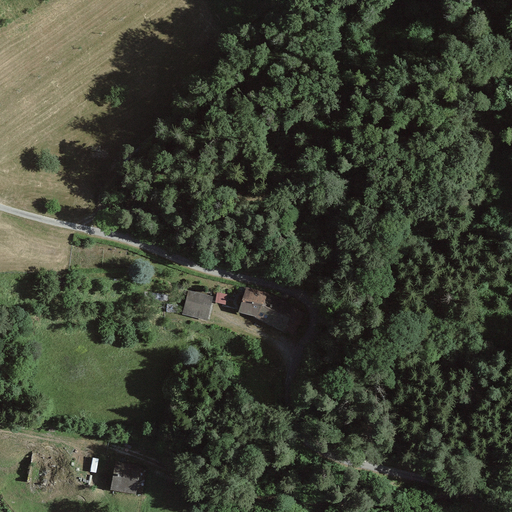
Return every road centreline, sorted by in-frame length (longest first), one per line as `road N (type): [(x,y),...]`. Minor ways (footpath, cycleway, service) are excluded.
road 1 (unclassified): [(488,511),(455,486),(335,455),(298,431),(287,392),(318,314),(297,291),(0,206)]
road 2 (track): [(511,201),(222,193),(90,210)]
road 3 (track): [(81,228),(116,159),(279,0)]
